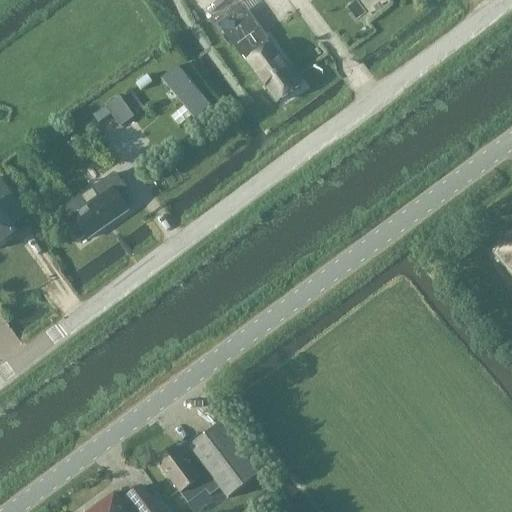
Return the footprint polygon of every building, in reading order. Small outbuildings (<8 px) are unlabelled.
[(248,15),(224,32),(245,62),(275,103),(299,85),(248,15)] [(177,65),(160,79),(193,119),(210,105),(177,65)] [(133,117),(119,98),(106,107),(120,126),(133,117)] [(0,241),(10,234),(11,235),(12,234),(11,233),(13,232),(2,217),(17,205),(0,182),(0,241)] [(111,189),(73,215),(89,239),(126,212),(111,189)] [(511,235),(492,251),(511,276),(511,235)] [(82,272),(98,254),(91,247),(74,265),(82,272)] [(209,496),(219,488),(227,499),(257,476),(220,426),(190,449),(192,453),(184,459),(176,447),(156,462),(180,494),(198,480),(209,496)] [(158,511),(140,486),(127,496),(128,497),(120,502),(113,493),(87,511),(158,511)]
